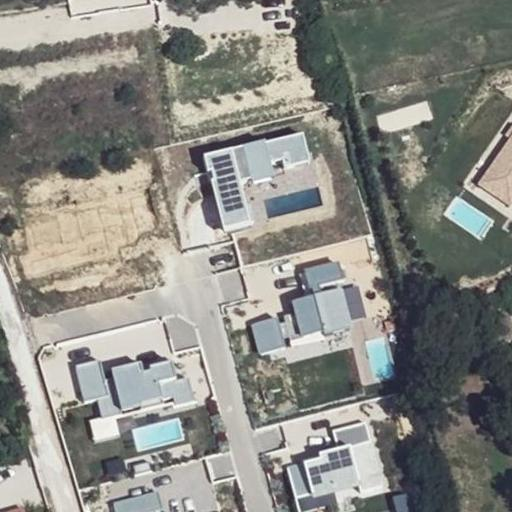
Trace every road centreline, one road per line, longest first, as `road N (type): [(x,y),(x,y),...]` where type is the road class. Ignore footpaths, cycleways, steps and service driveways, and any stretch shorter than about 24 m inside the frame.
road 1 (unknown): [(188,247),(234,359),(267,511)]
road 2 (residential): [(62,511),(0,293)]
